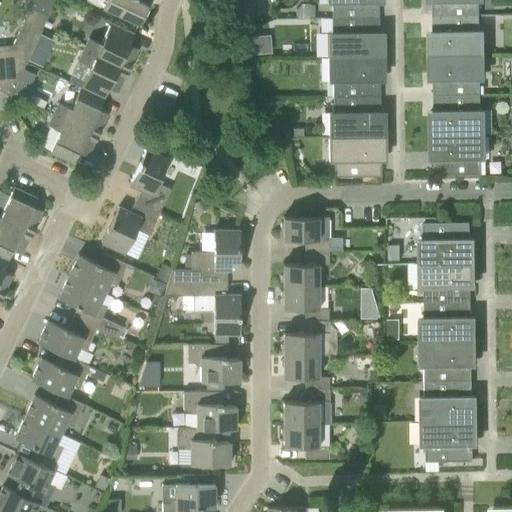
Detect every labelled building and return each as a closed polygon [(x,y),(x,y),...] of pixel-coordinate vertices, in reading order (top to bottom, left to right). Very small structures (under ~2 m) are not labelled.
[(0,88),(11,94),(48,15),(54,0),(29,0),(28,4),(31,6),(10,50),(0,50),(0,88)] [(88,0),(139,23),(148,3),(142,0),(88,0)] [(377,0),(331,0),(332,17),(378,17),(377,0)] [(432,0),(432,16),(479,15),(478,0),(432,0)] [(295,18),(310,18),(310,8),(295,8),(295,18)] [(433,55),(479,55),(479,15),(432,16),(433,55)] [(378,17),(332,17),(332,56),(378,56),(378,17)] [(89,37),(84,49),(128,70),(131,64),(130,63),(137,48),(129,44),(134,33),(111,22),(101,43),(89,37)] [(239,37),(240,56),(273,53),(271,35),(239,37)] [(32,49),(27,60),(43,67),(48,56),(32,49)] [(128,70),(84,49),(78,60),(90,66),(81,87),(104,97),(109,87),(117,91),(124,75),(125,76),(128,70)] [(433,95),(480,94),(479,55),(433,55),(433,95)] [(378,56),(332,56),(333,96),(379,95),(378,56)] [(30,84),(18,79),(13,89),(25,95),(30,84)] [(104,97),(81,87),(71,107),(59,102),(53,113),(98,134),(101,128),(100,128),(107,112),(99,108),(104,97)] [(17,98),(10,94),(5,104),(13,107),(17,98)] [(434,135),(480,134),(480,94),(433,95),(434,135)] [(379,95),(333,96),(333,136),(379,135),(379,95)] [(266,105),(274,111),(280,104),(272,98),(266,105)] [(98,134),(53,113),(48,125),(60,130),(50,152),(73,163),(78,151),(87,155),(94,140),(95,140),(98,134)] [(481,175),(480,134),(434,135),(434,175),(481,175)] [(379,135),(333,136),(334,176),(380,176),(379,135)] [(140,189),(135,200),(159,211),(170,188),(157,182),(169,158),(146,147),(129,184),(140,189)] [(14,186),(0,215),(0,216),(32,232),(35,226),(34,225),(41,210),(33,206),(37,197),(36,196),(36,197),(15,187),(15,186),(14,186)] [(203,198),(192,202),(196,213),(207,209),(203,198)] [(159,211),(135,200),(130,211),(118,206),(101,242),(124,253),(136,228),(148,234),(159,211)] [(0,216),(0,255),(8,259),(13,249),(21,253),(28,237),(29,238),(32,232),(0,216)] [(329,216),(318,216),(283,216),(283,219),(280,222),(280,227),(283,230),(283,239),(304,239),(305,251),(329,251),(329,216)] [(423,223),(423,263),(469,262),(469,222),(423,223)] [(274,228),(247,228),(247,242),(274,242),(274,228)] [(191,251),(191,269),(172,269),(168,281),(227,281),(226,269),(239,269),(239,229),(213,229),(213,251),(191,251)] [(78,253),(68,275),(104,292),(109,281),(116,285),(127,263),(103,251),(97,263),(78,253)] [(329,251),(305,251),(305,263),(283,263),(283,272),(280,275),(280,280),(283,283),(283,286),(318,285),(318,263),(329,263),(329,251)] [(8,259),(0,255),(0,295),(2,296),(5,290),(4,289),(11,274),(3,270),(8,259)] [(469,262),(423,263),(424,302),(470,301),(469,262)] [(167,281),(171,269),(161,264),(156,277),(167,281)] [(17,291),(29,291),(29,273),(16,273),(17,291)] [(104,292),(68,275),(58,297),(77,306),(72,317),(96,328),(116,338),(121,326),(101,317),(106,306),(99,303),(104,292)] [(160,296),(166,284),(152,277),(149,284),(153,293),(160,296)] [(227,281),(168,281),(165,294),(193,294),(193,309),(213,309),(213,333),(239,333),(239,293),(227,293),(227,281)] [(318,285),(283,286),(283,288),(280,291),(280,296),(283,299),(283,308),(305,308),(305,320),(329,319),(329,308),(318,308),(318,285)] [(377,303),(373,288),(362,288),(362,303),(377,303)] [(381,292),(381,303),(391,303),(390,292),(381,292)] [(470,301),(424,302),(424,341),(470,341),(470,301)] [(96,328),(72,317),(67,328),(47,319),(37,341),(65,355),(66,354),(73,358),(78,347),(86,350),(96,328)] [(329,319),(305,320),(305,332),(283,332),(283,341),(280,344),(280,349),(283,352),(283,354),(318,354),(336,354),(336,330),(329,322),(329,319)] [(399,339),(399,328),(387,328),(387,339),(399,339)] [(470,341),(424,341),(425,381),(471,380),(470,341)] [(395,348),(386,342),(379,354),(387,359),(395,348)] [(239,358),(225,358),(222,356),(222,343),(187,343),(187,362),(193,362),(193,365),(200,365),(200,381),(239,381),(239,358)] [(66,354),(65,355),(60,366),(41,356),(30,379),(58,392),(59,392),(66,395),(71,384),(79,388),(89,366),(73,358),(66,354)] [(318,354),(283,354),(283,357),(280,360),(280,365),(283,368),(283,377),(305,377),(305,389),(329,389),(329,376),(318,376),(318,354)] [(106,374),(95,369),(92,376),(102,381),(106,374)] [(471,380),(425,381),(425,421),(471,420),(471,380)] [(329,389),(305,389),(305,400),(283,400),(283,410),(280,412),(280,418),(283,420),(283,423),(318,423),(328,423),(329,389)] [(235,405),(221,405),(218,403),(218,391),(183,391),(183,409),(189,409),(193,412),(196,413),(196,427),(212,427),(212,428),(235,428),(235,405)] [(369,401),(369,391),(358,391),(358,396),(363,401),(369,401)] [(59,392),(58,392),(53,403),(34,394),(24,416),(60,432),(65,422),(73,425),(83,403),(66,395),(59,392)] [(387,418),(387,411),(380,404),(373,404),(373,418),(387,418)] [(60,432),(24,416),(14,437),(33,446),(28,458),(52,469),(62,446),(55,443),(60,432)] [(471,420),(425,421),(425,461),(471,461),(471,420)] [(318,423),(283,423),(283,426),(280,428),(280,434),(283,436),(283,445),(305,445),(305,458),(329,457),(329,445),(318,445),(318,423)] [(212,439),(212,428),(212,427),(196,427),(177,427),(177,445),(183,445),(186,448),(190,448),(190,464),(229,464),(229,441),(215,441),(212,439)] [(135,444),(124,445),(125,459),(136,459),(135,444)] [(53,469),(52,469),(28,458),(15,452),(12,459),(14,460),(7,474),(19,480),(14,491),(37,502),(37,503),(45,507),(54,486),(47,482),(53,469)] [(109,478),(100,474),(94,485),(103,490),(109,478)] [(182,474),(182,483),(175,483),(175,499),(171,499),(168,502),(162,502),(161,511),(202,511),(203,506),(214,506),(214,483),(196,483),(196,474),(182,474)] [(14,491),(2,485),(0,490),(0,510),(2,511),(1,511),(32,511),(37,503),(37,502),(14,491)]
